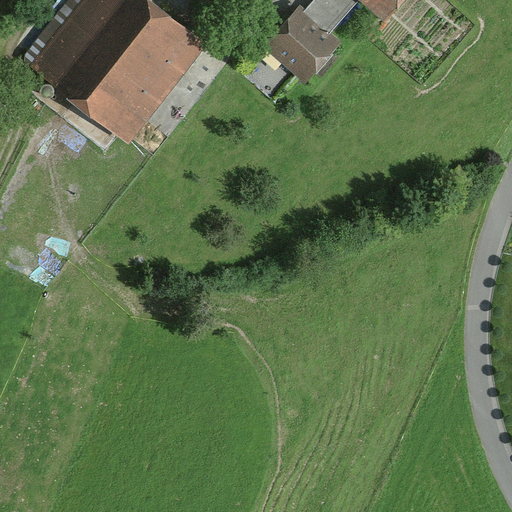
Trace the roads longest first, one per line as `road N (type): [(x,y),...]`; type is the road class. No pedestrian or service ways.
road 1 (unclassified): [(511,481),(489,421),(476,334),(486,248),(511,183)]
road 2 (track): [(39,0),(1,63),(17,112),(0,166)]
